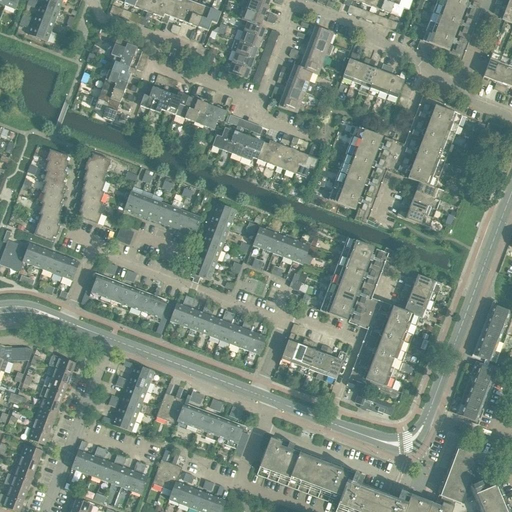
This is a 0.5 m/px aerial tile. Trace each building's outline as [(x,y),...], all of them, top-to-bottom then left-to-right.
[(15,11),(19,0),(7,0),(5,7),(15,11)] [(58,13),(62,3),(54,0),(42,0),(40,6),(58,13)] [(152,4),(153,0),(142,0),(141,0),(136,0),(134,8),(143,12),(147,2),(152,4)] [(162,7),(164,0),(153,0),(152,4),(147,2),(143,12),(153,15),(156,5),(162,7)] [(169,17),(175,0),(174,0),(164,0),(162,7),(156,5),(153,15),(162,19),(160,22),(167,25),(169,18),(169,17)] [(187,13),(191,2),(184,0),(180,0),(180,2),(175,0),(169,17),(169,18),(179,21),(182,11),(187,13)] [(264,17),(268,7),(249,0),(248,0),(245,10),(264,17)] [(389,3),(390,0),(373,0),(371,7),(380,11),(384,1),(389,3)] [(390,15),(393,5),(398,7),(400,0),(390,0),(389,3),(384,1),(380,11),(390,15)] [(400,18),(403,9),(408,11),(412,0),(400,0),(398,7),(393,5),(390,15),(400,18)] [(449,52),(468,0),(437,0),(422,42),(449,52)] [(511,24),(511,0),(508,0),(501,20),(511,24)] [(197,17),(201,6),(191,2),(187,13),(182,11),(179,21),(188,25),(192,15),(197,17)] [(55,23),(58,13),(40,6),(36,16),(55,23)] [(118,8),(113,6),(110,14),(117,16),(116,15),(118,8)] [(206,20),(211,10),(201,6),(197,17),(192,15),(188,25),(198,28),(201,19),(206,20)] [(128,12),(122,10),(119,17),(126,20),(125,18),(128,12)] [(216,25),(220,14),(211,10),(206,20),(201,19),(198,28),(208,32),(211,23),(216,25)] [(260,27),(264,17),(245,10),(241,20),(247,23),(247,22),(260,27)] [(137,16),(132,14),(129,21),(136,24),(135,22),(137,16)] [(51,33),(55,23),(36,16),(32,26),(51,33)] [(147,19),(141,17),(139,25),(145,27),(144,26),(147,19)] [(262,39),(266,29),(260,27),(247,22),(247,23),(243,32),(262,39)] [(47,43),(51,33),(32,26),(29,36),(47,43)] [(329,45),(333,34),(314,27),(310,38),(329,45)] [(258,49),(262,39),(243,32),(239,42),(258,49)] [(270,35),(267,41),(275,44),(278,37),(276,37),(270,35)] [(128,45),(129,40),(118,36),(114,46),(125,50),(123,55),(133,59),(137,49),(128,45)] [(333,47),(329,45),(310,38),(306,48),(325,55),(329,57),(333,47)] [(258,49),(239,42),(234,40),(231,51),(235,52),(254,59),(258,49)] [(266,45),(264,51),(271,54),(274,47),(272,48),(266,45)] [(133,59),(123,55),(125,50),(114,46),(110,56),(114,57),(112,62),(129,68),(128,73),(131,74),(130,75),(134,77),(137,71),(130,68),(133,59)] [(321,65),(325,55),(306,48),(303,58),(321,65)] [(250,70),(254,59),(235,52),(231,63),(250,70)] [(350,85),(358,64),(354,63),(357,55),(352,53),(341,82),(350,85)] [(139,61),(146,63),(149,57),(147,58),(141,55),(139,61)] [(262,55),(260,61),(267,64),(270,57),(268,58),(262,55)] [(492,81),(500,60),(491,57),(480,85),(486,87),(488,80),(492,81)] [(317,76),(321,65),(303,58),(299,68),(312,73),(312,74),(317,76)] [(359,89),(370,60),(365,58),(362,66),(358,64),(350,85),(359,89)] [(368,92),(376,71),(372,70),(375,62),(370,60),(359,89),(368,92)] [(498,92),(509,64),(500,60),(492,81),(496,83),(493,90),(498,92)] [(128,73),(129,68),(112,62),(109,71),(119,75),(117,80),(127,84),(130,75),(131,74),(128,73)] [(246,80),(250,70),(231,63),(228,73),(246,80)] [(510,88),(511,83),(511,64),(509,64),(498,92),(504,94),(506,87),(510,88)] [(377,96),(388,67),(383,65),(380,72),(376,71),(368,92),(377,96)] [(258,66),(256,72),(263,74),(266,67),(264,68),(258,66)] [(308,83),(312,74),(312,73),(299,68),(293,66),(289,76),(308,83)] [(386,99),(394,78),(390,76),(393,69),(388,67),(377,96),(386,99)] [(117,80),(119,75),(109,71),(105,81),(116,85),(114,90),(124,94),(127,84),(117,80)] [(396,103),(406,74),(401,72),(398,79),(394,78),(386,99),(396,103)] [(159,84),(164,86),(167,79),(160,76),(161,78),(159,84)] [(254,76),(252,82),(259,85),(262,77),(261,78),(254,76)] [(304,94),(308,83),(289,76),(286,86),(304,94)] [(114,90),(116,85),(105,81),(101,90),(112,94),(110,100),(120,103),(124,94),(114,90)] [(301,104),(304,94),(286,86),(282,97),(301,104)] [(159,102),(162,92),(152,88),(149,97),(144,95),(139,107),(149,110),(154,100),(159,102)] [(184,107),(188,98),(179,94),(180,91),(174,88),(171,95),(172,96),(165,113),(168,113),(175,116),(179,105),(184,107)] [(202,88),(199,96),(205,98),(207,92),(209,91),(202,88)] [(110,100),(112,94),(101,90),(98,100),(109,104),(107,109),(116,113),(120,103),(110,100)] [(172,96),(171,95),(162,92),(159,102),(154,100),(149,110),(155,112),(159,114),(160,112),(161,111),(165,113),(172,96)] [(297,114),(301,104),(282,97),(278,107),(297,114)] [(194,111),(197,101),(188,98),(184,107),(179,105),(175,116),(184,120),(189,109),(194,111)] [(107,109),(109,104),(98,100),(97,101),(92,99),(89,106),(94,109),(94,110),(104,114),(102,119),(113,123),(116,113),(107,109)] [(203,115),(207,105),(197,101),(194,111),(189,109),(184,120),(194,123),(198,113),(203,115)] [(213,118),(216,108),(207,105),(203,115),(198,113),(194,123),(204,127),(208,116),(213,118)] [(214,131),(217,121),(222,122),(226,112),(216,108),(213,118),(208,116),(204,127),(214,131)] [(434,189),(462,117),(438,108),(410,180),(434,189)] [(231,125),(236,127),(239,119),(232,117),(233,119),(231,125)] [(240,128),(246,130),(249,123),(242,120),(243,122),(240,128)] [(250,132),(255,134),(258,127),(252,124),(252,126),(250,132)] [(496,142),(501,129),(488,124),(483,137),(496,142)] [(240,146),(244,136),(240,135),(240,128),(236,127),(234,132),(231,142),(226,140),(222,151),(231,155),(235,144),(240,146)] [(352,210),(380,137),(356,128),(328,201),(352,210)] [(231,142),(234,132),(224,129),(221,138),(216,136),(212,147),(222,151),(226,140),(231,142)] [(250,149),(253,140),(244,136),(240,146),(235,144),(231,155),(241,158),(245,147),(250,149)] [(276,155),(279,146),(270,142),(272,138),(266,136),(263,143),(257,160),(266,164),(271,153),(276,155)] [(263,143),(253,140),(250,149),(245,147),(241,158),(251,162),(252,159),(257,160),(263,143)] [(285,159),(289,149),(279,146),(276,155),(271,153),(266,164),(276,168),(280,157),(285,159)] [(295,162),(298,153),(289,149),(285,159),(280,157),(276,168),(286,171),(290,161),(295,162)] [(66,162),(68,157),(50,150),(46,161),(48,162),(66,169),(68,163),(66,162)] [(304,166),(308,156),(298,153),(295,162),(290,161),(286,171),(295,175),(299,164),(304,166)] [(107,172),(110,161),(93,155),(91,159),(89,158),(87,162),(86,164),(107,172)] [(314,170),(318,160),(308,156),(304,166),(299,164),(295,175),(305,179),(309,168),(314,170)] [(103,181),(107,172),(86,164),(87,162),(82,161),(80,161),(79,166),(85,168),(84,170),(86,171),(86,173),(85,174),(103,181)] [(65,173),(66,169),(48,162),(44,172),(47,173),(65,180),(67,173),(65,173)] [(102,192),(105,182),(103,181),(85,174),(86,173),(81,171),(79,172),(77,176),(83,179),(83,181),(85,182),(84,184),(84,185),(102,192)] [(63,183),(65,180),(47,173),(43,183),(45,184),(63,191),(65,184),(63,183)] [(440,191),(434,189),(410,180),(408,185),(417,188),(415,192),(437,200),(440,191)] [(104,193),(102,192),(84,185),(84,184),(79,182),(77,183),(76,187),(82,189),(81,192),(84,192),(83,195),(83,196),(100,203),(104,193)] [(62,194),(63,191),(45,184),(42,194),(44,195),(62,201),(64,195),(62,194)] [(134,215),(141,196),(131,192),(124,211),(134,215)] [(440,201),(437,200),(415,192),(414,196),(406,193),(404,198),(433,209),(436,210),(440,201)] [(99,213),(103,204),(100,203),(83,196),(83,195),(78,193),(76,194),(74,198),(81,200),(80,202),(82,203),(82,205),(81,207),(99,213)] [(60,205),(62,201),(44,195),(40,204),(42,205),(60,212),(63,206),(60,205)] [(144,218),(151,200),(141,196),(134,215),(144,218)] [(430,218),(433,209),(404,198),(402,203),(410,206),(409,210),(430,218)] [(154,222),(161,204),(151,200),(144,218),(154,222)] [(101,214),(99,213),(81,207),(82,205),(77,204),(75,205),(73,209),(79,211),(79,213),(81,214),(79,219),(97,225),(101,214)] [(164,226),(171,207),(161,204),(154,222),(164,226)] [(59,216),(60,212),(42,205),(39,215),(41,216),(59,223),(61,216),(59,216)] [(232,222),(236,212),(217,205),(213,215),(232,222)] [(173,229),(180,211),(171,207),(164,226),(173,229)] [(426,228),(430,218),(409,210),(407,214),(399,211),(397,216),(426,228)] [(183,233),(190,215),(180,211),(173,229),(183,233)] [(194,237),(201,219),(190,215),(183,233),(194,237)] [(228,232),(232,222),(213,215),(210,225),(228,232)] [(58,226),(59,223),(41,216),(38,226),(58,233),(60,227),(58,226)] [(224,242),(228,232),(210,225),(206,235),(224,242)] [(56,239),(58,233),(38,226),(34,236),(52,243),(53,238),(56,239)] [(129,246),(134,233),(120,228),(115,241),(129,246)] [(263,250),(271,229),(266,228),(265,230),(259,228),(252,246),(263,250)] [(272,254),(279,236),(274,234),(275,231),(271,229),(263,250),(272,254)] [(0,265),(9,269),(18,245),(7,242),(11,233),(7,232),(3,243),(6,244),(0,260),(0,265)] [(221,252),(224,242),(206,235),(202,245),(221,252)] [(282,258),(290,237),(286,235),(285,238),(279,236),(272,254),(282,258)] [(292,262),(299,243),(294,241),(295,239),(290,237),(282,258),(292,262)] [(343,321),(371,248),(347,239),(319,312),(343,321)] [(303,266),(311,245),(305,243),(304,245),(299,243),(292,262),(303,266)] [(32,267),(39,248),(29,244),(27,249),(28,249),(22,263),(23,263),(32,267)] [(22,263),(28,249),(27,249),(18,245),(9,269),(19,273),(23,263),(22,263)] [(217,262),(221,252),(202,245),(198,255),(217,262)] [(42,270),(49,252),(39,248),(32,267),(42,270)] [(52,274),(59,256),(49,252),(42,270),(52,274)] [(213,271),(217,262),(198,255),(195,264),(213,271)] [(62,278),(69,260),(59,256),(52,274),(62,278)] [(72,282),(79,263),(69,260),(62,278),(72,282)] [(209,282),(213,271),(195,264),(191,275),(209,282)] [(438,284),(409,273),(407,278),(415,281),(413,285),(435,293),(438,284)] [(171,306),(96,277),(95,282),(90,280),(81,305),(85,307),(89,296),(160,322),(156,333),(160,335),(171,306)] [(431,302),(435,293),(413,285),(412,289),(404,286),(402,291),(431,302)] [(428,311),(431,302),(402,291),(400,296),(408,299),(407,303),(428,311)] [(305,306),(308,297),(304,295),(300,304),(305,306)] [(180,326),(190,298),(186,297),(182,306),(176,304),(169,322),(180,326)] [(190,330),(197,311),(191,309),(195,300),(190,298),(180,326),(190,330)] [(424,321),(428,311),(407,303),(405,307),(397,304),(395,309),(419,318),(419,319),(424,321)] [(200,334),(210,306),(205,304),(202,313),(197,311),(190,330),(200,334)] [(209,337),(216,319),(211,317),(215,307),(210,306),(200,334),(209,337)] [(493,364),(511,313),(493,306),(474,357),(493,364)] [(392,390),(419,319),(419,318),(395,309),(368,381),(392,390)] [(219,341),(230,313),(225,311),(222,321),(216,319),(209,337),(219,341)] [(229,345),(236,326),(231,324),(234,315),(230,313),(219,341),(229,345)] [(239,349),(250,321),(245,319),(241,328),(236,326),(229,345),(239,349)] [(249,352),(256,334),(251,332),(254,322),(250,321),(239,349),(249,352)] [(259,356),(270,328),(265,326),(261,336),(256,334),(249,352),(259,356)] [(289,366),(297,345),(294,344),(296,336),(291,334),(280,363),(289,366)] [(298,370),(309,341),(304,339),(301,346),(297,345),(289,366),(298,370)] [(307,373),(315,352),(311,350),(314,343),(309,341),(298,370),(307,373)] [(316,376),(327,348),(322,346),(319,353),(315,352),(307,373),(316,376)] [(28,361),(32,351),(27,348),(23,349),(23,361),(28,361)] [(325,380),(333,359),(329,357),(332,350),(327,348),(316,376),(325,380)] [(11,362),(11,349),(5,349),(1,359),(3,360),(7,362),(11,362)] [(335,383),(346,355),(340,353),(337,360),(333,359),(325,380),(335,383)] [(71,375),(75,364),(58,358),(54,368),(71,375)] [(476,423),(495,372),(497,373),(499,369),(484,363),(484,364),(483,368),(478,366),(479,364),(470,360),(469,363),(476,365),(457,416),(476,423)] [(150,383),(154,373),(135,366),(131,376),(150,383)] [(67,385),(71,375),(54,368),(50,379),(67,385)] [(146,393),(150,383),(131,376),(127,386),(146,393)] [(63,395),(67,385),(50,379),(46,377),(43,387),(46,389),(63,395)] [(146,393),(127,386),(124,396),(142,403),(146,393)] [(59,405),(63,395),(46,389),(43,399),(59,405)] [(394,405),(359,392),(354,404),(362,406),(363,409),(377,414),(379,408),(384,410),(382,414),(390,417),(394,405)] [(243,429),(184,407),(185,402),(164,394),(156,417),(236,447),(233,455),(240,458),(248,435),(241,433),(243,429)] [(139,413),(142,403),(124,396),(120,406),(139,413)] [(56,415),(59,405),(43,399),(39,409),(56,415)] [(135,423),(139,413),(120,406),(116,416),(135,423)] [(52,425),(56,415),(39,409),(35,419),(52,425)] [(131,433),(135,423),(116,416),(112,426),(131,433)] [(48,435),(52,425),(35,419),(31,429),(48,435)] [(44,446),(48,435),(31,429),(27,440),(44,446)] [(361,484),(364,478),(354,474),(354,475),(350,474),(351,470),(293,448),(295,445),(289,443),(288,446),(280,444),(281,443),(278,442),(278,440),(271,437),(266,450),(265,450),(264,452),(260,463),(261,463),(256,475),(338,506),(335,511),(382,511),(388,497),(389,494),(361,484)] [(81,473),(88,455),(83,453),(87,443),(81,442),(71,470),(81,473)] [(510,511),(500,485),(495,487),(484,492),(481,483),(472,487),(471,485),(470,484),(474,474),(472,473),(475,464),(478,465),(481,466),(486,455),(461,446),(458,445),(457,446),(439,495),(461,504),(466,500),(467,500),(468,503),(472,501),(471,497),(469,498),(468,496),(474,494),(474,493),(475,496),(478,502),(480,506),(476,507),(475,505),(468,508),(467,510),(467,511),(510,511)] [(38,462),(42,452),(25,446),(21,456),(38,462)] [(91,477),(102,449),(97,447),(93,457),(88,455),(81,473),(91,477)] [(101,481),(108,462),(103,460),(106,451),(102,449),(91,477),(101,481)] [(111,485),(121,457),(117,455),(113,464),(108,462),(101,481),(111,485)] [(34,473),(38,462),(21,456),(17,466),(34,473)] [(121,488),(128,470),(122,468),(126,459),(121,457),(111,485),(121,488)] [(162,488),(171,465),(161,461),(152,484),(162,488)] [(131,492),(141,464),(137,462),(133,472),(128,470),(121,488),(131,492)] [(141,496),(148,478),(142,475),(146,466),(141,464),(131,492),(141,496)] [(176,483),(180,472),(181,469),(171,465),(162,488),(172,491),(172,492),(176,483)] [(30,483),(34,473),(17,466),(13,476),(30,483)] [(26,493),(30,483),(13,476),(13,477),(9,475),(6,485),(26,493)] [(179,505),(186,486),(176,483),(172,492),(172,491),(168,501),(179,505)] [(22,503),(26,493),(6,485),(9,487),(6,497),(22,503)] [(188,509),(195,490),(186,486),(179,505),(188,509)] [(197,511),(198,511),(205,494),(195,490),(188,509),(197,511)] [(455,511),(436,505),(421,499),(420,503),(418,502),(418,503),(416,502),(416,501),(410,499),(408,504),(403,502),(406,494),(401,492),(398,498),(399,498),(398,500),(393,499),(388,497),(382,511),(455,511)] [(18,511),(22,503),(6,497),(0,494),(0,508),(2,509),(2,507),(14,511),(18,511)] [(209,511),(215,497),(205,494),(198,511),(209,511)] [(221,511),(226,501),(215,497),(209,511),(221,511)] [(77,511),(90,511),(93,506),(76,500),(72,510),(77,511)]
